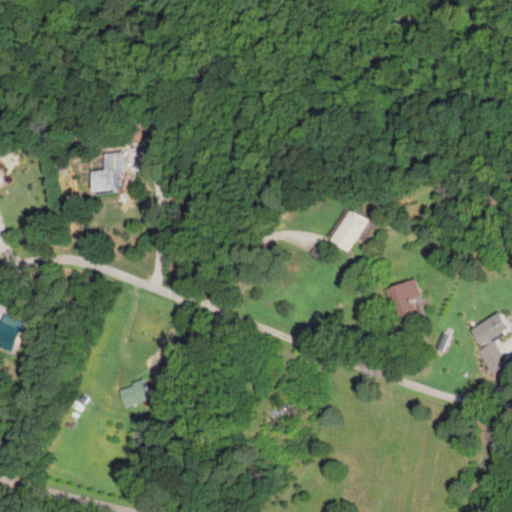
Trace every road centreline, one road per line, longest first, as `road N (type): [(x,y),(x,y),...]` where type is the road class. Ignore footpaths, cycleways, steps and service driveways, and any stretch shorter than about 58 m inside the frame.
road 1 (residential): [(461,397),(384,377),(66,258),(0,275)]
road 2 (residential): [(138,511),(0,476)]
